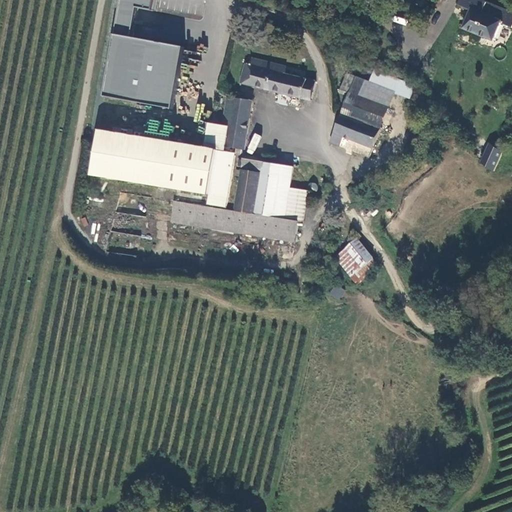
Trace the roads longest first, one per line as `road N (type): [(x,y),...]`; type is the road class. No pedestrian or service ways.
road 1 (track): [(104,0),(64,210),(86,247),(120,263),(184,271),(295,267),(334,169)]
road 2 (track): [(321,149),(424,321),(445,330),(511,331)]
road 3 (track): [(64,210),(0,492)]
road 4 (track): [(55,234),(93,270),(308,316)]
